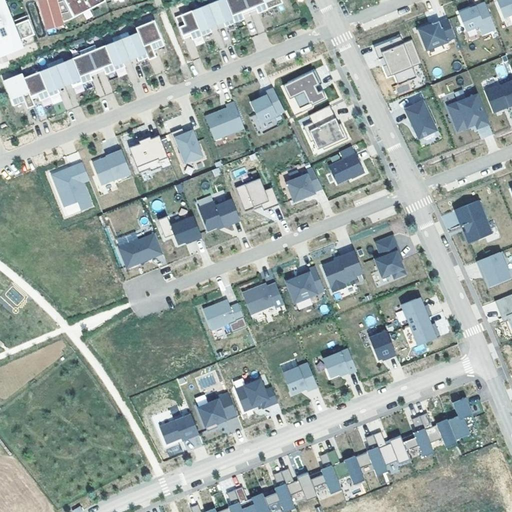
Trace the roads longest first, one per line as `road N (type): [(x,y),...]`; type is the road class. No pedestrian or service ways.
road 1 (residential): [(103,511),(486,359)]
road 2 (residential): [(0,163),(336,28)]
road 3 (residential): [(412,191),(148,295)]
road 4 (residential): [(412,191),(486,359)]
road 5 (residential): [(336,28),(412,191)]
